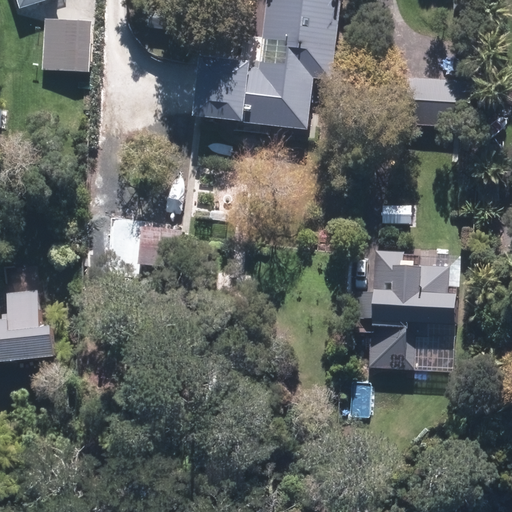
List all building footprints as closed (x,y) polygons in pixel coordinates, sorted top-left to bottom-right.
[(258,37),(254,70),(242,69),(243,63),(193,58),(186,120),(304,133),(310,81),(328,84),(337,0),(270,0),(271,0),(266,38),(258,37)] [(38,73),(84,75),(87,22),(41,19),(38,73)] [(401,125),(468,129),(471,80),(404,76),(401,125)] [(478,203),(497,204),(497,187),(478,187),(478,203)] [(134,260),(176,265),(179,232),(137,228),(134,260)] [(371,367),(416,370),(418,322),(459,323),(461,292),(449,292),(450,267),(419,265),(419,268),(405,267),(405,252),(376,250),(374,292),(358,292),(357,318),(373,319),(371,367)] [(0,321),(0,365),(48,360),(45,329),(33,330),(34,292),(0,296),(3,321),(0,321)]
